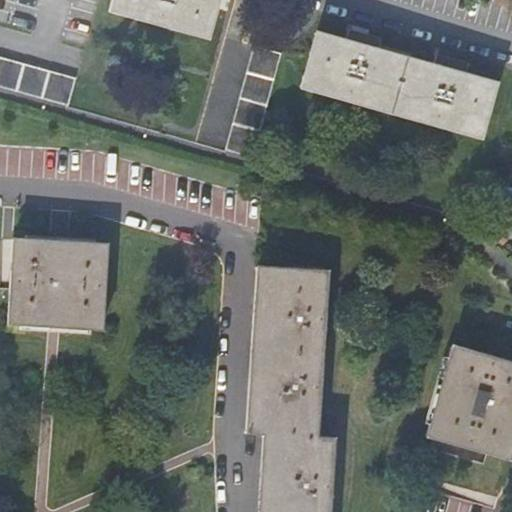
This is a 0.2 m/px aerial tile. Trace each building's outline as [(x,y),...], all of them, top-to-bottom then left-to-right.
[(113,0),(111,9),(123,12),(207,36),(216,0),(113,0)] [(316,33),(302,85),(315,89),(478,136),(488,98),(492,83),(463,75),(465,65),(436,56),(434,66),(376,49),(377,40),(348,31),(345,41),(316,33)] [(280,54),(254,45),(226,147),(252,155),(280,54)] [(0,85),(67,104),(74,79),(0,58),(0,85)] [(101,330),(104,257),(105,245),(13,238),(7,323),(23,324),(54,326),(101,330)] [(265,447),(261,511),(327,511),(332,437),(315,436),(321,331),(325,270),(259,265),(255,334),(249,432),(266,433),(265,447)] [(511,443),(511,363),(450,345),(424,436),(436,439),(486,453),(508,459),(511,443)]
